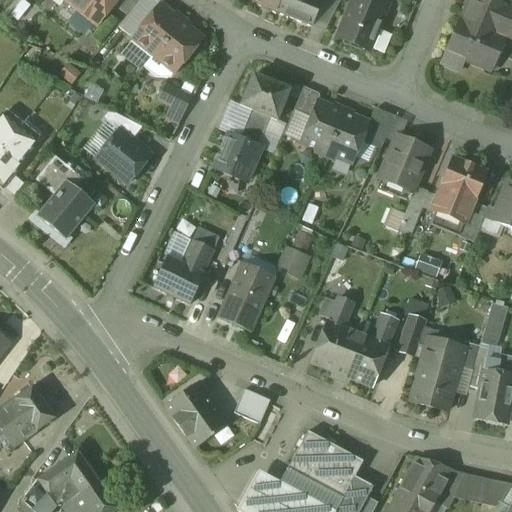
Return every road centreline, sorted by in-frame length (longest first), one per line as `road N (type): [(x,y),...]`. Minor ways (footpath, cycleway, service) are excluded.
road 1 (residential): [(511,462),(466,452),(120,310),(100,314)]
road 2 (residential): [(245,35),(100,314)]
road 3 (secondary): [(78,333),(207,511)]
road 4 (residential): [(391,97),(245,35)]
road 5 (residential): [(511,145),(391,97)]
